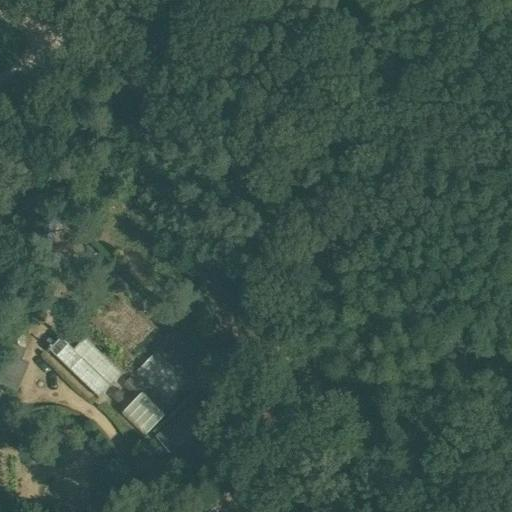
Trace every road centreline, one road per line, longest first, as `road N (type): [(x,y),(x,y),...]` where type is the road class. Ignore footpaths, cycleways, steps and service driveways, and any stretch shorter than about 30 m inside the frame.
road 1 (track): [(511,369),(122,69),(86,60)]
road 2 (track): [(165,511),(129,432),(108,407),(72,396),(36,398),(0,417)]
road 3 (track): [(86,60),(89,82),(0,251)]
